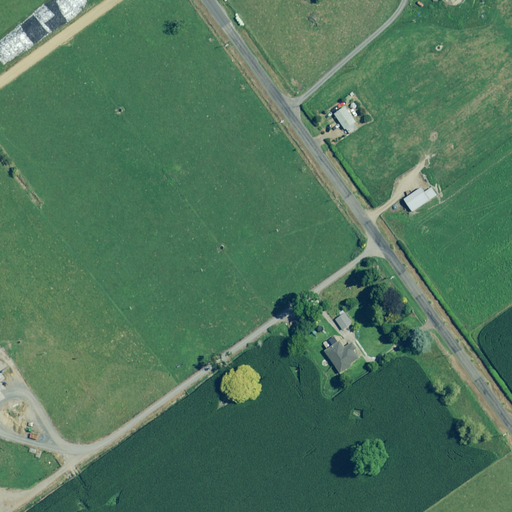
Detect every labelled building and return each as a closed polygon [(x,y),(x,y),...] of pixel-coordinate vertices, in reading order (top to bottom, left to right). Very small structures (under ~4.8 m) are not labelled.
[(353,100),(349,95),(344,98),(347,103),(353,100)] [(347,128),(350,133),(357,128),(354,123),(356,122),(345,106),(334,114),(345,129),(347,128)] [(437,195),(426,179),(402,196),(411,209),(428,197),(430,200),(437,195)] [(352,324),(345,313),(335,319),(343,330),(352,324)] [(356,349),(351,342),(344,348),(340,342),(325,352),(340,374),(353,365),(351,364),(359,358),(354,350),(356,349)]
